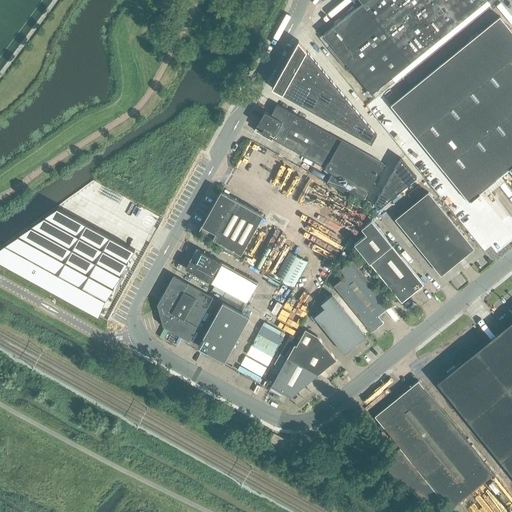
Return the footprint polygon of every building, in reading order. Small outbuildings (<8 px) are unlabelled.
[(359,6),(325,34),(372,93),(391,78),(486,0),(354,0),(356,2),(359,6)] [(511,30),(500,16),(391,104),(470,201),(471,200),(472,201),(481,194),(480,193),(487,187),(488,186),(493,192),(506,181),(501,176),(502,175),(510,169),(511,171),(511,30)] [(299,40),(273,87),(372,143),(377,133),(299,40)] [(266,110),(255,129),(273,139),(274,137),(333,171),(331,176),(328,181),(363,202),(366,196),(384,163),(277,104),(272,113),(266,110)] [(400,156),(375,202),(379,207),(417,176),(400,156)] [(241,253),(263,213),(221,190),(199,229),(241,253)] [(429,191),(396,217),(442,274),(458,261),(474,247),(455,223),(429,191)] [(0,246),(0,259),(99,315),(106,299),(114,287),(113,286),(122,274),(120,273),(129,261),(127,261),(136,249),(58,205),(0,246)] [(402,300),(424,283),(372,218),(362,227),(367,233),(355,242),(402,300)] [(247,302),(258,282),(197,247),(194,253),(195,253),(187,268),(247,302)] [(290,251),(275,278),(294,288),(309,261),(290,251)] [(372,330),(384,320),(379,314),(390,304),(353,258),(341,268),(346,275),(335,284),(372,330)] [(190,339),(213,296),(181,278),(174,274),(158,303),(164,325),(190,339)] [(345,352),(366,334),(332,293),(321,302),(325,306),(315,315),(345,352)] [(224,358),(248,316),(224,302),(200,345),(224,358)] [(511,472),(511,319),(437,380),(511,472)] [(288,355),(319,373),(337,359),(318,335),(306,328),(297,344),(295,343),(288,355)] [(291,395),(319,373),(288,355),(272,384),(291,395)] [(451,508),(494,473),(427,389),(419,379),(403,391),(397,396),(382,409),(375,414),(401,445),(373,468),(436,506),(444,500),(451,508)] [(360,433),(349,443),(358,453),(365,447),(367,450),(371,446),(373,448),(380,442),(364,423),(357,429),(360,433)] [(280,435),(275,432),(270,440),(284,447),(288,440),(280,435)] [(327,469),(332,466),(327,460),(322,463),(327,469)]
